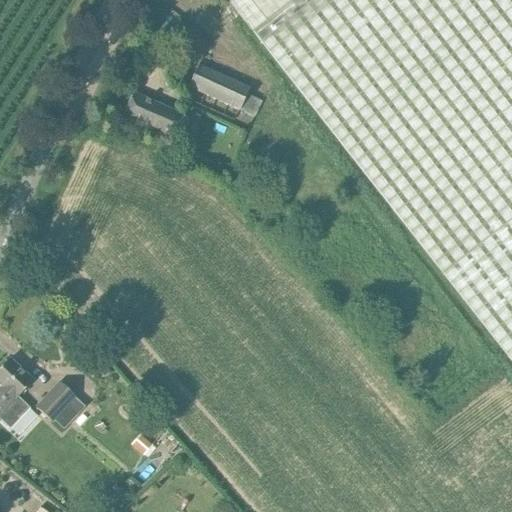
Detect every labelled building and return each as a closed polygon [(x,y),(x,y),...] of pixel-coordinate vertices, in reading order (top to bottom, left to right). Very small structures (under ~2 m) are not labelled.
[(511,0),(229,0),(228,1),(442,274),(511,362),(511,0)] [(198,66),(188,88),(254,117),(261,102),(246,95),(249,88),(198,66)] [(181,142),(189,123),(187,117),(133,93),(123,116),(167,136),(181,142)] [(0,387),(0,420),(10,430),(30,409),(18,397),(33,381),(9,358),(0,367),(0,385),(1,387),(0,387)] [(54,421),(64,430),(79,414),(69,405),(76,398),(59,383),(35,408),(52,423),(54,421)] [(140,435),(131,445),(143,456),(152,446),(140,435)]
